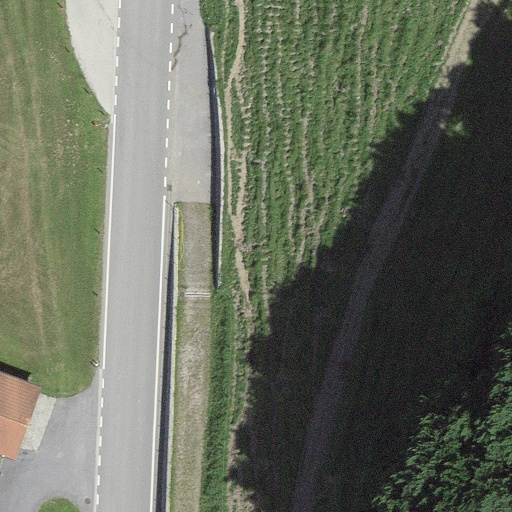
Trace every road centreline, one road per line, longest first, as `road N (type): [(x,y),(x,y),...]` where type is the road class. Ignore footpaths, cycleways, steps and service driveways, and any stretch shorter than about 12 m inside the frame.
road 1 (tertiary): [(149,0),(120,511)]
road 2 (track): [(146,56),(190,59),(197,295)]
road 3 (track): [(122,449),(91,444),(28,475),(19,511)]
